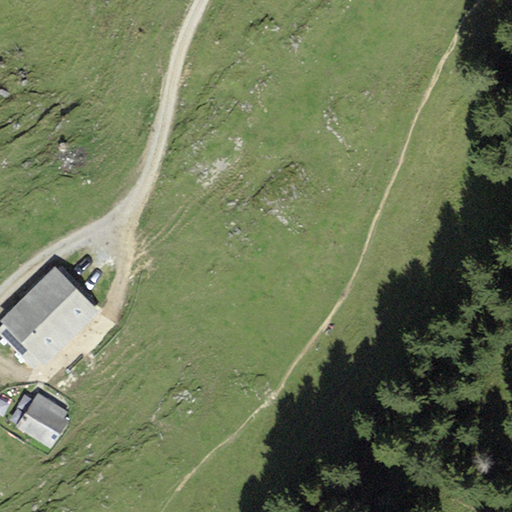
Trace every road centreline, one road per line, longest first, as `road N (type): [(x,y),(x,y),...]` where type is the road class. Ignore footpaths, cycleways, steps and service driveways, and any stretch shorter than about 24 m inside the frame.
road 1 (track): [(202,0),(178,50),(161,142),(129,214),(51,255),(0,302)]
road 2 (track): [(0,370),(44,375),(112,311),(129,214)]
